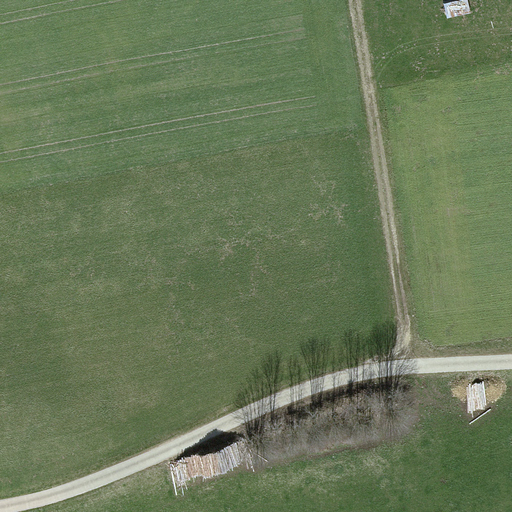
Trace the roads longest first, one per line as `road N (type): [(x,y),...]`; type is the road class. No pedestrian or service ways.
road 1 (unclassified): [(0,507),(80,485),(340,378),(511,360)]
road 2 (track): [(347,0),(408,366)]
